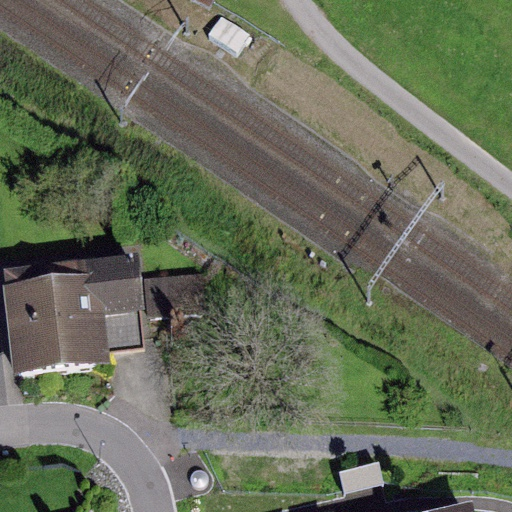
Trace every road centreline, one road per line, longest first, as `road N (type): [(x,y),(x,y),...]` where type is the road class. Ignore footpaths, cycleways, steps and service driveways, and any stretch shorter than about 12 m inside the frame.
road 1 (track): [(511,187),(333,43),(295,0)]
road 2 (residential): [(155,511),(136,459),(102,432),(67,425),(0,431)]
